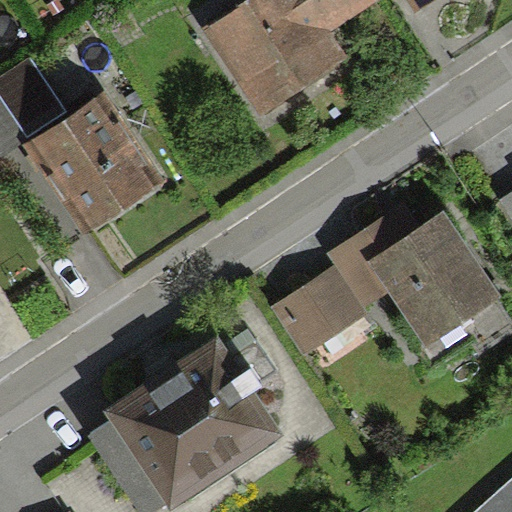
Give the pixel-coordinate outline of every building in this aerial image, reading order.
[(368,0),(271,0),(211,37),(263,122),(338,76),(315,38),(371,3),(368,0)] [(369,0),(372,5),(380,0),(411,0),(418,10),(433,0),(369,0)] [(0,109),(0,146),(16,137),(0,109)] [(107,112),(41,150),(89,235),(156,197),(107,112)] [(498,299),(448,228),(408,255),(391,232),(345,264),(350,271),(277,322),(301,355),(388,294),(426,349),(498,299)] [(173,511),(285,442),(223,344),(88,430),(140,511),(173,511)] [(511,511),(511,475),(471,511),(511,511)]
